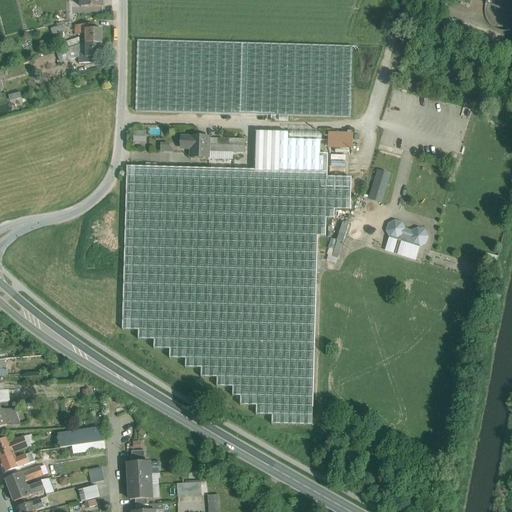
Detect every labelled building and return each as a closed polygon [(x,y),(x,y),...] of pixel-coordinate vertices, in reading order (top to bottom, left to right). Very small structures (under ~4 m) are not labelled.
[(63,25),(51,29),(53,35),(65,32),(63,25)] [(94,25),(75,25),(75,35),(86,34),(86,44),(103,44),(103,30),(94,30),(94,25)] [(469,41),(461,39),(459,45),(467,48),(469,41)] [(352,47),(138,41),(136,112),(350,118),(352,47)] [(103,44),(86,44),(86,54),(79,54),(79,64),(93,63),(92,58),(103,58),(103,44)] [(65,50),(67,58),(69,58),(70,60),(76,58),(73,48),(68,49),(65,50)] [(482,87),(469,83),(465,94),(478,99),(482,87)] [(10,100),(21,97),(20,91),(9,94),(10,100)] [(146,142),(146,130),(138,130),(137,142),(146,142)] [(353,134),(328,133),(328,147),(353,148),(353,134)] [(209,138),(190,137),(190,139),(188,139),(186,137),(183,137),(181,139),(181,147),(183,149),(186,149),(188,147),(190,147),(190,149),(191,149),(191,157),(208,158),(209,152),(216,152),(217,139),(209,139),(209,138)] [(292,139),(260,138),(259,177),(332,179),(332,161),(324,161),(325,147),(292,146),(292,139)] [(246,140),(217,139),(216,152),(245,153),(246,140)] [(390,174),(379,171),(370,200),(381,203),(390,174)] [(259,177),(131,173),(127,336),(143,336),(142,345),(158,346),(158,355),(174,355),(174,364),(190,365),(190,374),(206,374),(205,383),(221,383),(221,392),(237,393),(237,402),(245,402),(244,411),(261,412),(260,421),(276,421),(276,430),(317,431),(318,387),(322,242),(330,242),(331,224),(339,225),(339,216),(355,216),(356,184),(332,184),(332,179),(259,177)] [(395,221),(389,224),(386,231),(390,238),(397,240),(403,237),(409,239),(412,245),(419,247),(426,244),(428,237),(425,230),(418,228),(412,231),(405,229),(402,223),(395,221)] [(343,223),(337,240),(343,242),(349,225),(343,223)] [(5,391),(0,391),(0,400),(8,400),(7,390),(5,391)] [(0,406),(0,428),(7,425),(21,425),(15,409),(1,409),(0,406)] [(103,430),(86,433),(88,444),(105,442),(103,430)] [(86,433),(59,437),(61,448),(88,444),(86,433)] [(8,438),(0,440),(0,461),(15,456),(13,453),(27,448),(23,438),(10,443),(8,438)] [(141,450),(141,440),(132,440),(132,450),(141,450)] [(49,451),(40,452),(41,459),(43,458),(44,460),(50,459),(49,451)] [(15,456),(0,461),(0,462),(4,473),(34,461),(31,454),(25,455),(16,459),(15,456)] [(132,464),(128,464),(128,465),(127,466),(128,469),(128,470),(129,476),(151,475),(150,463),(145,463),(132,464)] [(37,467),(21,473),(24,482),(43,475),(41,467),(37,467)] [(101,467),(90,470),(92,482),(104,479),(101,467)] [(21,473),(6,479),(10,490),(26,485),(24,482),(21,473)] [(151,475),(129,476),(129,482),(128,483),(129,486),(129,487),(129,488),(151,487),(151,475)] [(42,482),(27,487),(30,496),(45,490),(42,482)] [(201,483),(177,484),(178,496),(202,495),(201,483)] [(26,485),(10,490),(15,502),(30,496),(27,487),(26,485)] [(96,486),(83,489),(86,501),(99,497),(96,486)] [(151,487),(129,488),(130,494),(129,495),(129,498),(130,498),(130,500),(135,499),(147,499),(152,499),(151,487)] [(219,511),(219,495),(208,496),(208,511),(219,511)] [(40,499),(32,502),(35,511),(44,508),(40,499)] [(99,499),(88,501),(90,507),(100,505),(99,499)] [(32,502),(17,507),(18,511),(35,511),(32,502)]
